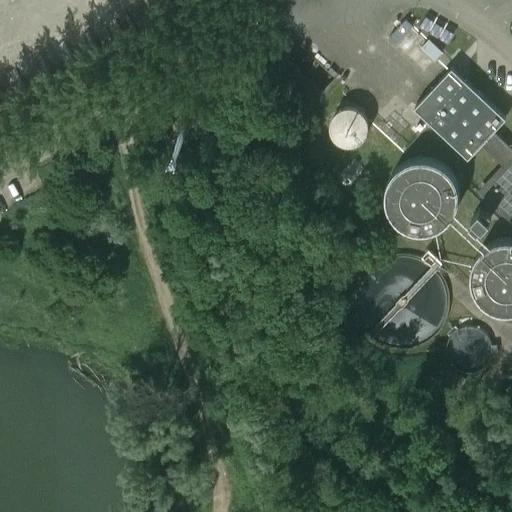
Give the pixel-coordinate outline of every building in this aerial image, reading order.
[(506,216),(511,209),(511,147),(493,129),(505,116),(452,66),(415,106),(468,156),(480,143),(504,165),(480,191),(489,200),(481,209),(480,207),(472,215),(473,217),(470,220),(478,227),(481,224),(482,225),(490,217),(489,216),(497,207),(506,216)] [(368,129),(368,123),(365,117),(361,112),(355,109),(349,108),(342,109),(337,112),(332,116),(329,122),(328,129),(330,135),(333,141),(338,145),(345,147),(351,147),(358,145),(363,141),(367,136),(368,129)] [(188,116),(198,134),(208,129),(199,110),(188,116)] [(456,193),(453,182),(446,172),(436,166),(425,163),(414,163),(403,167),(395,175),(389,184),(386,195),(387,207),(392,217),(401,226),(411,231),(423,232),(434,230),(444,224),(451,215),(456,204),(456,193)] [(511,244),(506,244),(495,246),(486,251),(478,258),(473,268),(472,279),(474,290),(480,300),(488,308),(499,312),(511,313),(511,312),(511,244)] [(434,382),(456,395),(467,378),(444,364),(434,382)]
